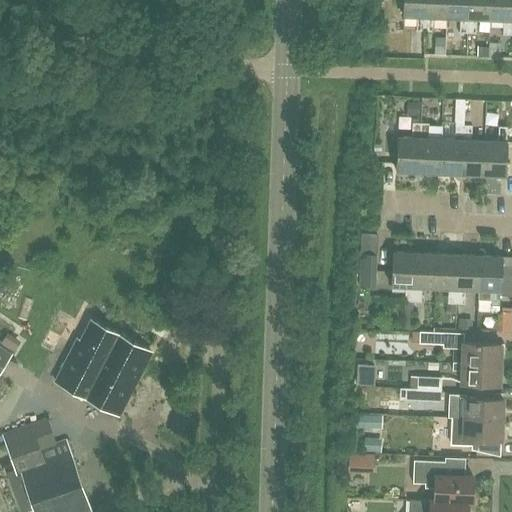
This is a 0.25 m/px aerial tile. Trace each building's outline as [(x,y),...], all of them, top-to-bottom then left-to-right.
[(416,31),(424,31),(424,0),(390,0),(391,6),(403,6),(403,15),(417,16),(416,31)] [(424,0),(424,31),(433,31),(433,17),(446,17),(446,0),(424,0)] [(446,0),(446,17),(460,18),(459,32),(467,33),(468,0),(446,0)] [(490,0),(468,0),(467,33),(475,33),(476,19),(490,19),(490,0)] [(511,0),(490,0),(490,19),(502,20),(502,34),(510,35),(511,20),(511,0)] [(435,37),(434,54),(444,55),(445,38),(435,37)] [(489,42),(489,56),(500,56),(501,43),(489,42)] [(418,172),(420,122),(412,122),(412,136),(397,136),(396,171),(418,172)] [(420,122),(418,172),(440,173),(441,138),(428,137),(428,123),(420,122)] [(454,138),(441,138),(440,173),(462,174),(464,124),(455,124),(454,138)] [(472,125),(464,124),(462,174),(484,175),(485,140),(471,139),(472,125)] [(498,141),(485,140),(484,175),(506,176),(507,141),(506,141),(507,126),(498,126),(498,141)] [(414,252),(392,251),(391,286),(405,287),(404,301),(412,301),(414,252)] [(436,253),(414,252),(412,301),(421,301),(422,287),(434,288),(436,253)] [(436,253),(434,288),(448,289),(447,303),(456,303),(458,254),(436,253)] [(376,271),(377,255),(361,254),(360,270),(376,271)] [(480,255),(458,254),(456,303),(464,304),(465,289),(478,290),(478,297),(478,290),(480,255)] [(480,255),(478,290),(478,297),(480,300),(491,300),(491,305),(499,306),(500,295),(511,295),(511,274),(501,274),(502,256),(480,255)] [(75,343),(55,382),(118,415),(151,350),(91,319),(78,344),(75,343)] [(463,342),(464,333),(434,332),(419,331),(419,343),(442,344),(442,343),(443,343),(443,347),(463,348),(462,362),(500,364),(501,343),(463,342)] [(6,332),(0,342),(0,344),(11,351),(18,339),(6,332)] [(0,371),(12,353),(0,345),(0,371)] [(355,383),(373,384),(374,360),(357,359),(355,383)] [(500,364),(462,362),(453,362),(452,370),(462,370),(461,383),(499,385),(500,364)] [(417,376),(417,388),(441,389),(442,377),(418,375),(417,376)] [(441,401),(441,389),(417,388),(416,400),(441,401)] [(503,398),(466,396),(466,394),(449,393),(448,416),(452,416),(502,419),(503,398)] [(502,419),(452,416),(451,443),(472,444),(472,449),(485,452),(485,439),(501,439),(502,419)] [(90,511),(66,441),(55,444),(46,419),(32,424),(31,422),(2,433),(17,476),(9,479),(19,511),(26,511),(35,509),(35,511),(90,511)] [(364,437),(364,450),(380,450),(380,437),(364,437)] [(374,474),(374,455),(348,454),(347,473),(374,474)] [(414,459),(413,482),(425,483),(424,487),(434,488),(434,499),(418,499),(472,502),(473,476),(444,474),(445,461),(414,459)] [(472,502),(418,499),(417,511),(467,511),(468,502),(472,502)]
